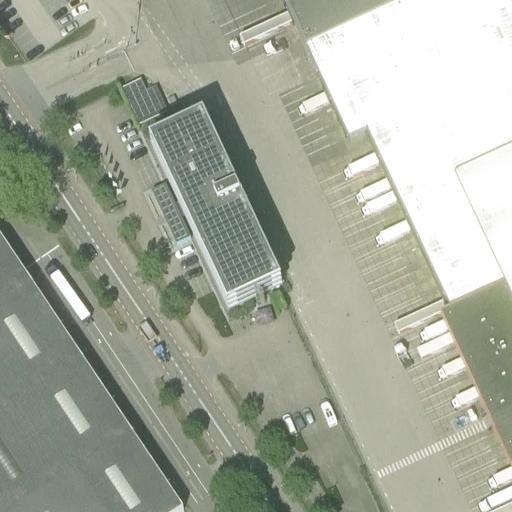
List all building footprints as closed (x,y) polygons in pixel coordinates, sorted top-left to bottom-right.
[(493,432),(511,473),(511,0),(281,0),(303,44),(246,70),(259,99),(316,72),(350,145),(368,137),(451,317),(442,322),(493,432)] [(141,83),(120,93),(138,131),(169,117),(156,90),(146,94),(141,83)] [(173,99),(166,102),(169,109),(176,106),(173,99)] [(228,308),(277,286),(202,126),(151,149),(168,186),(151,194),(176,248),(195,239),(228,308)] [(0,511),(181,511),(0,240),(0,511)]
